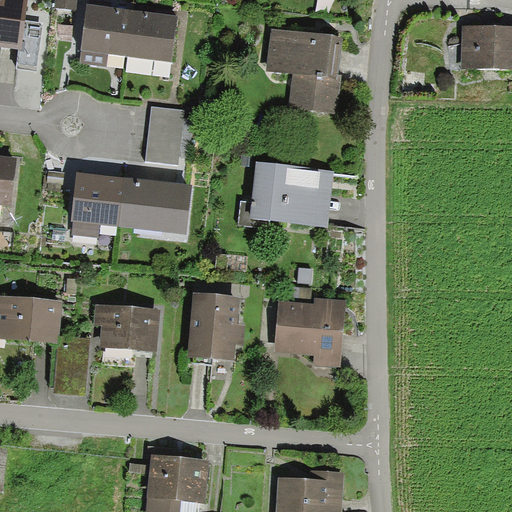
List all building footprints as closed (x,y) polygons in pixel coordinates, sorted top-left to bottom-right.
[(0,0),(0,45),(16,47),(20,0),(0,0)] [(72,0),(51,0),(52,9),(72,10),(72,0)] [(124,54),(129,9),(84,4),(77,62),(102,65),(104,52),(124,54)] [(174,14),(129,9),(124,54),(169,59),(174,14)] [(511,26),(461,26),(461,67),(511,67),(511,26)] [(335,34),(266,30),(264,71),(291,73),(289,107),(331,109),(335,34)] [(179,110),(149,108),(145,163),(175,166),(179,110)] [(0,156),(0,201),(6,202),(10,158),(0,156)] [(254,167),(251,218),(321,223),(324,172),(254,167)] [(115,225),(120,181),(75,176),(70,221),(115,225)] [(165,185),(120,181),(115,225),(161,230),(165,185)] [(233,297),(191,293),(186,355),(228,359),(229,343),(238,344),(239,324),(231,323),(233,297)] [(0,335),(53,338),(55,300),(0,297),(0,335)] [(337,367),(340,299),(310,298),(310,303),(275,302),(273,352),(313,354),(312,366),(337,367)] [(151,350),(154,309),(93,305),(92,324),(99,325),(97,347),(151,350)] [(85,340),(53,338),(51,394),(82,396),(85,340)] [(178,511),(179,499),(201,500),(203,459),(149,456),(145,511),(178,511)] [(337,511),(339,472),(313,471),(313,478),(274,477),(271,511),(337,511)]
